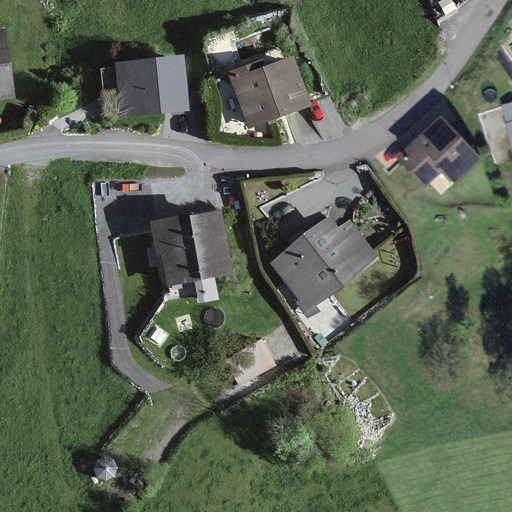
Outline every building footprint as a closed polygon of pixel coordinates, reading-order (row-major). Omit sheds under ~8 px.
[(0,94),(10,93),(2,28),(0,28),(0,94)] [(307,100),(285,45),(229,67),(251,122),(307,100)] [(186,106),(180,54),(114,62),(120,113),(186,106)] [(511,104),(480,114),(495,165),(505,162),(507,168),(511,166),(511,104)] [(479,160),(445,117),(399,153),(422,181),(440,167),(451,181),(479,160)] [(228,269),(219,211),(155,221),(164,279),(228,269)] [(336,226),(328,215),(272,261),(308,305),(373,253),(345,218),(336,226)] [(204,298),(219,295),(215,277),(200,281),(204,298)]
